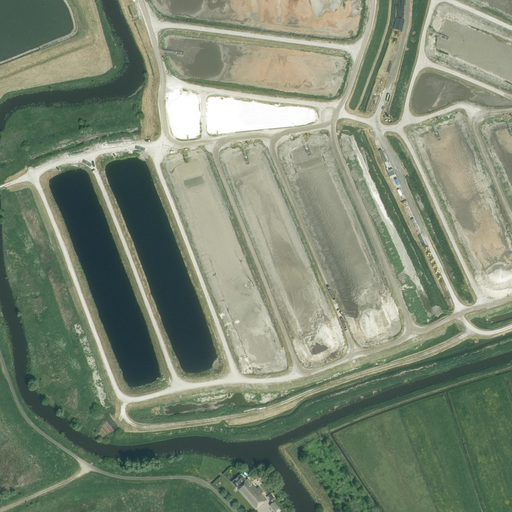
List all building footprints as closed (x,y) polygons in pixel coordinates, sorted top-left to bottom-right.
[(387,167),(389,166),(383,151),(381,152),(387,167)] [(387,170),(391,178),(396,176),(393,168),(387,170)] [(107,436),(114,431),(108,421),(100,425),(107,436)] [(259,487),(257,489),(248,479),(246,480),(241,474),(232,482),(237,487),(239,489),(239,490),(256,509),(266,499),(261,494),(263,492),(259,487)] [(271,493),(267,497),(272,502),(276,498),(271,493)] [(270,506),(275,511),(280,508),(274,501),(270,506)]
